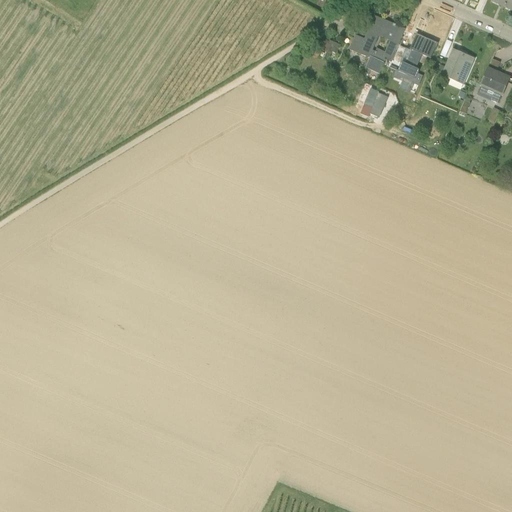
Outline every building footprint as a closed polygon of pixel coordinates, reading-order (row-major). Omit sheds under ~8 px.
[(511,0),(493,0),(492,2),(511,11),(511,0)] [(365,40),(355,35),(349,49),(383,64),(385,60),(390,62),(394,52),(401,36),(404,29),(399,27),(399,28),(375,18),(365,40)] [(420,71),(416,69),(422,55),(431,59),(437,44),(422,37),(420,40),(416,38),(410,50),(412,51),(412,52),(399,46),(393,59),(401,63),(397,72),(415,80),(420,71)] [(336,54),(340,45),(330,41),(328,43),(322,40),(318,49),(331,55),(332,52),(336,54)] [(442,76),(452,80),(462,85),(463,85),(473,60),(453,51),(446,68),(444,73),(442,76)] [(480,86),(494,93),(490,101),(497,105),(508,81),(495,74),(500,64),(492,60),(480,86)] [(470,104),(464,101),(462,107),(468,109),(470,104)] [(493,154),(496,148),(490,145),(487,151),(493,154)]
